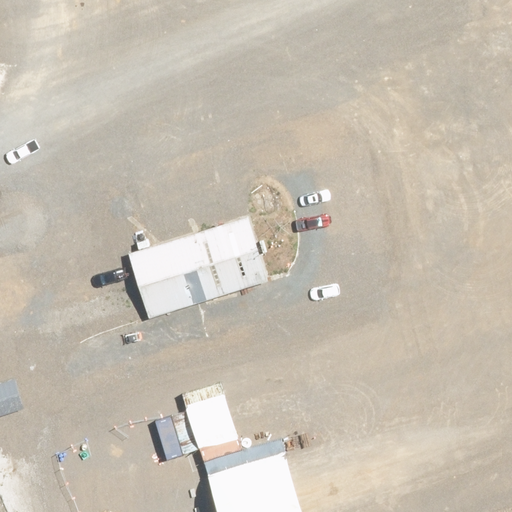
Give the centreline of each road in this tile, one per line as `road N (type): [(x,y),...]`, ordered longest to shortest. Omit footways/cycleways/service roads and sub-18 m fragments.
road 1 (unknown): [(171,478),(511,362)]
road 2 (unknown): [(171,478),(146,378),(159,339),(330,275)]
road 3 (unknown): [(330,275),(258,0)]
road 4 (unknown): [(330,275),(511,212)]
